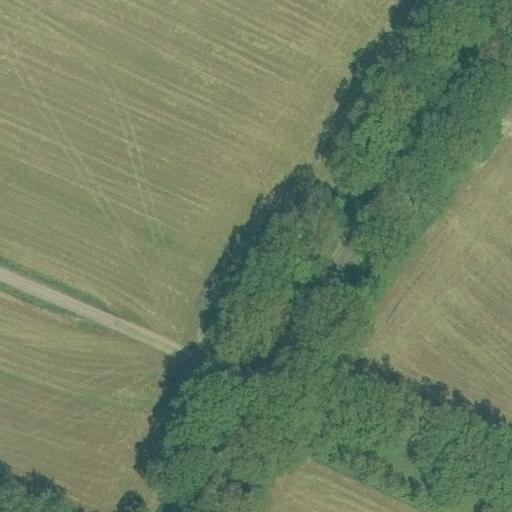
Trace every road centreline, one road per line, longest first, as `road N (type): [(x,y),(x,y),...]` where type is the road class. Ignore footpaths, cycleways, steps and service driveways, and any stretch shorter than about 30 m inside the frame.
road 1 (unclassified): [(208,511),(308,314),(511,12)]
road 2 (track): [(263,396),(0,284)]
